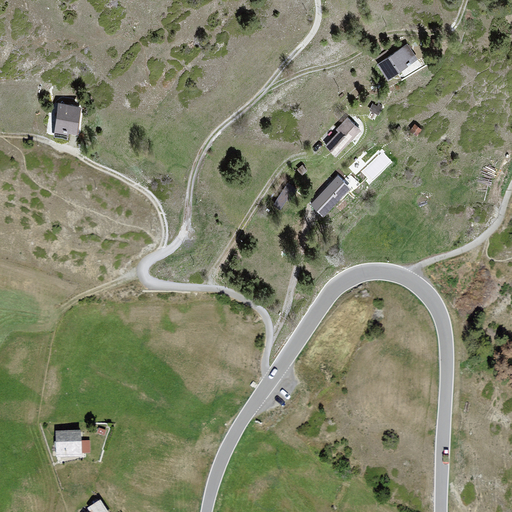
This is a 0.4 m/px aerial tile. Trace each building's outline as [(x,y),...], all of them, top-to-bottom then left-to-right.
[(379,64),(389,79),(416,60),(407,46),(379,64)] [(80,108),(60,105),(55,136),(67,137),(68,132),(76,134),(80,108)] [(326,146),(336,155),(359,131),(347,119),(337,130),(340,132),(326,146)] [(313,204),(324,214),(349,188),(338,178),(313,204)] [(288,185),(274,205),(280,209),(289,196),(291,197),(296,190),(288,185)] [(85,433),(56,433),(55,458),(84,459),(85,433)] [(110,511),(104,500),(90,508),(92,511),(110,511)]
